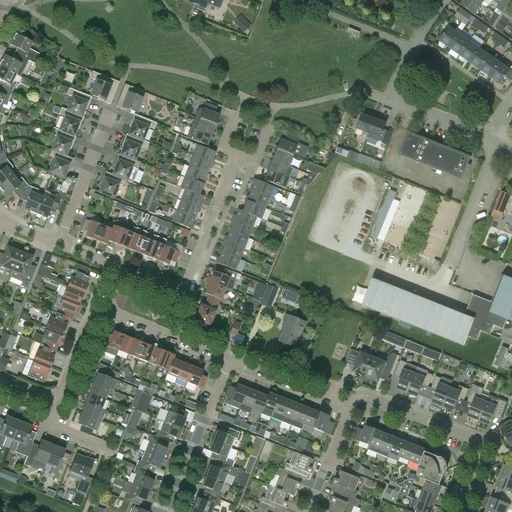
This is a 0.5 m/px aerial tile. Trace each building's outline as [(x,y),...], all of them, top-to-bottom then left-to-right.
[(218,8),(219,5),(221,0),(188,0),(189,0),(188,2),(197,5),(196,9),(203,12),(206,3),(218,8)] [(475,15),(482,5),(475,0),(464,0),(461,5),(475,15)] [(502,13),(506,7),(500,2),(496,9),(502,13)] [(439,41),(450,49),(459,35),(472,16),(460,8),(454,17),(462,22),(458,28),(457,28),(454,31),(449,27),(446,31),(439,41)] [(511,13),(507,10),(503,17),(510,21),(511,17),(511,13)] [(493,12),(491,16),(486,23),(492,27),(499,17),(493,12)] [(242,32),(249,24),(238,15),(231,23),(242,32)] [(478,30),(482,23),(475,19),(471,25),(478,30)] [(488,28),(482,23),(478,30),(484,34),(488,28)] [(17,55),(28,61),(34,64),(39,55),(29,49),(32,43),(25,39),(28,34),(16,28),(10,39),(12,40),(10,45),(19,50),(17,55)] [(358,37),(360,33),(349,28),(347,33),(358,37)] [(492,39),(498,44),(502,38),(496,33),(492,39)] [(469,42),(459,35),(450,49),(460,56),(469,42)] [(508,42),(502,38),(498,44),(504,48),(508,42)] [(460,56),(470,63),(480,49),(469,42),(460,56)] [(490,56),(480,49),(470,63),(480,70),(490,56)] [(4,56),(0,63),(0,66),(15,75),(20,77),(28,61),(17,55),(14,61),(4,56)] [(480,70),(490,77),(500,63),(490,56),(480,70)] [(510,70),(500,63),(490,77),(500,84),(510,70)] [(0,87),(11,93),(17,83),(12,81),(15,75),(0,66),(0,79),(3,81),(0,87)] [(110,105),(118,82),(92,72),(90,78),(96,81),(90,95),(104,100),(103,102),(110,105)] [(124,85),(123,88),(115,107),(121,109),(122,108),(136,113),(142,98),(140,98),(142,92),(124,85)] [(11,93),(0,87),(0,107),(1,108),(8,110),(11,104),(8,103),(11,93)] [(61,109),(83,118),(83,117),(81,116),(87,103),(89,104),(91,98),(69,89),(66,95),(72,97),(67,110),(61,108),(61,109)] [(197,110),(194,117),(215,126),(219,116),(214,114),(216,108),(205,104),(203,109),(201,108),(197,110)] [(53,128),(75,137),(74,136),(79,123),(81,123),(83,118),(61,109),(58,114),(64,117),(59,130),(53,128)] [(364,143),(368,134),(374,118),(362,114),(356,129),(363,132),(359,141),(364,143)] [(126,135),(148,144),(148,143),(142,141),(148,127),(154,130),(156,124),(134,115),(131,121),(133,121),(128,135),(126,134),(126,135)] [(215,126),(194,117),(190,127),(211,136),(215,126)] [(386,123),(374,118),(368,134),(380,138),(386,123)] [(207,146),(211,136),(190,127),(186,138),(207,146)] [(50,151),(73,160),(73,159),(66,156),(71,143),(73,143),(75,137),(53,128),(50,134),(56,136),(50,151)] [(393,133),(386,131),(381,144),(387,147),(393,133)] [(408,132),(399,155),(416,162),(461,180),(470,157),(408,132)] [(146,148),(148,144),(126,135),(123,141),(125,141),(120,155),(118,154),(118,155),(140,164),(141,162),(135,159),(140,146),(146,148)] [(279,140),(275,150),(291,156),(293,153),(303,157),(307,146),(297,142),(298,141),(286,136),(284,142),(279,140)] [(197,145),(192,156),(211,163),(215,153),(197,145)] [(335,148),(333,155),(378,167),(380,160),(335,148)] [(291,157),(291,156),(275,150),(276,151),(272,160),(287,166),(291,167),(294,166),(295,161),(294,159),(291,157)] [(73,160),(50,151),(48,156),(54,158),(48,173),(63,179),(69,165),(71,165),(73,160)] [(132,183),(140,164),(118,155),(116,160),(117,161),(112,175),(104,172),(132,183)] [(192,156),(188,167),(207,174),(211,163),(192,156)] [(6,159),(0,162),(0,186),(13,176),(9,171),(12,168),(6,159)] [(293,168),(287,166),(272,160),(268,170),(289,179),(293,168)] [(321,174),(325,169),(309,163),(306,171),(309,172),(317,175),(318,173),(321,174)] [(184,177),(202,185),(207,174),(188,167),(184,177)] [(285,189),(289,179),(268,170),(264,181),(285,189)] [(130,188),(132,183),(104,172),(102,178),(104,179),(98,193),(113,199),(118,184),(124,187),(125,185),(130,188)] [(13,176),(0,186),(0,189),(6,197),(14,190),(20,197),(28,186),(21,178),(17,181),(13,176)] [(180,188),(184,190),(198,196),(198,195),(202,185),(184,177),(180,188)] [(250,191),(269,198),(273,187),(255,180),(250,191)] [(303,190),(305,185),(301,183),(297,194),(301,195),(303,192),(303,190)] [(28,186),(20,197),(28,200),(24,210),(35,214),(42,197),(36,194),(37,190),(28,186)] [(384,241),(398,200),(392,198),(394,192),(386,189),(370,237),(384,241)] [(180,200),(199,208),(203,197),(198,195),(198,196),(184,190),(180,200)] [(44,191),(42,197),(35,214),(46,219),(50,208),(59,212),(66,194),(60,191),(58,198),(50,195),(49,193),(44,191)] [(265,209),(269,198),(250,191),(246,201),(265,209)] [(511,195),(501,192),(500,191),(493,210),(503,214),(511,195)] [(293,202),(291,207),(296,209),(300,198),(295,196),(293,202)] [(194,218),(199,208),(180,200),(176,211),(194,218)] [(265,209),(246,201),(242,212),(256,218),(260,220),(265,209)] [(252,228),(256,218),(242,212),(237,210),(233,220),(252,228)] [(194,218),(176,211),(172,222),(190,229),(194,218)] [(147,215),(142,213),(140,218),(150,222),(152,217),(147,215)] [(96,241),(102,226),(99,225),(101,220),(100,219),(93,216),(91,217),(90,221),(86,219),(81,231),(87,233),(85,237),(86,237),(86,238),(91,240),(91,239),(96,241)] [(284,222),(282,227),(287,229),(288,224),(291,219),(286,217),(284,222)] [(111,229),(102,226),(96,241),(106,245),(115,220),(111,229)] [(126,224),(115,220),(106,245),(108,241),(117,245),(126,224)] [(229,231),(248,239),(252,228),(233,220),(229,231)] [(136,228),(126,224),(117,245),(127,249),(136,228)] [(146,232),(136,228),(127,249),(137,253),(146,232)] [(225,242),(243,249),(248,251),(252,240),(248,239),(229,231),(225,242)] [(156,236),(146,232),(137,253),(147,257),(156,236)] [(166,240),(156,236),(147,257),(157,261),(163,246),(166,240)] [(220,253),(239,260),(243,249),(225,242),(220,253)] [(163,246),(157,261),(162,263),(162,264),(166,266),(167,265),(168,265),(169,261),(175,263),(179,252),(163,246)] [(4,268),(12,271),(19,252),(7,248),(3,258),(0,257),(0,273),(2,274),(4,268)] [(32,257),(19,252),(12,271),(9,278),(21,282),(20,286),(27,289),(35,271),(28,268),(32,257)] [(244,262),(239,260),(220,253),(216,263),(239,273),(244,262)] [(36,275),(42,278),(46,267),(40,264),(36,275)] [(76,264),(66,288),(82,294),(89,277),(85,276),(87,269),(76,264)] [(209,282),(225,289),(225,287),(232,290),(234,284),(233,282),(234,279),(229,277),(231,272),(220,268),(218,273),(213,271),(209,282)] [(475,318),(467,337),(477,341),(481,331),(490,335),(494,325),(503,329),(507,320),(511,322),(511,278),(503,275),(492,303),(473,295),(465,314),(475,318)] [(464,346),(467,337),(475,318),(465,314),(373,277),(362,305),(464,346)] [(208,295),(206,301),(218,305),(220,300),(225,289),(209,282),(204,293),(208,295)] [(266,285),(259,303),(269,308),(277,289),(266,285)] [(78,306),(82,294),(66,288),(62,299),(78,306)] [(282,289),(279,298),(292,303),(295,295),(282,289)] [(52,312),(52,313),(68,319),(72,321),(78,306),(62,299),(56,314),(52,312)] [(209,326),(218,305),(206,301),(204,306),(200,305),(195,320),(209,326)] [(52,313),(45,329),(62,336),(68,319),(52,313)] [(305,323),(287,315),(283,324),(285,325),(278,342),(293,347),(299,333),(301,334),(305,323)] [(240,325),(233,322),(229,333),(236,336),(240,325)] [(56,351),(62,336),(45,329),(42,337),(35,334),(32,342),(39,345),(56,351)] [(117,351),(123,335),(119,334),(119,333),(115,331),(114,332),(113,331),(111,335),(106,333),(99,351),(115,357),(117,351)] [(0,339),(0,348),(4,350),(9,336),(3,333),(0,339)] [(123,335),(117,351),(127,355),(133,339),(123,335)] [(133,339),(127,355),(137,359),(143,343),(133,339)] [(407,340),(404,347),(420,354),(423,347),(407,340)] [(143,343),(137,359),(147,363),(154,347),(143,343)] [(39,345),(33,361),(49,367),(56,351),(39,345)] [(154,347),(147,363),(158,367),(164,351),(154,347)] [(501,368),(501,366),(508,349),(502,347),(494,365),(501,368)] [(353,371),(366,376),(373,358),(375,355),(362,350),(357,349),(352,362),(355,363),(355,366),(353,371)] [(166,374),(174,355),(164,351),(158,367),(156,370),(166,374)] [(379,378),(383,376),(388,378),(398,355),(393,354),(387,358),(385,362),(373,358),(366,376),(378,381),(379,378)] [(174,355),(166,374),(176,378),(182,363),(172,359),(174,356),(174,355)] [(24,375),(27,376),(27,377),(43,383),(49,367),(33,361),(30,360),(28,360),(26,362),(23,370),(22,372),(23,374),(24,375)] [(396,388),(407,393),(414,374),(417,367),(400,361),(400,362),(395,374),(401,376),(396,388)] [(182,363),(176,378),(186,382),(192,367),(182,363)] [(192,367),(186,382),(202,389),(207,378),(201,375),(203,371),(201,371),(201,370),(197,368),(197,369),(192,367)] [(417,367),(414,374),(407,393),(418,397),(422,385),(428,387),(433,375),(427,373),(428,372),(417,367)] [(93,384),(109,390),(113,392),(116,384),(118,385),(119,382),(97,373),(93,384)] [(443,407),(450,388),(453,382),(442,377),(441,379),(435,377),(431,388),(436,390),(432,403),(443,407)] [(89,394),(105,400),(109,390),(93,384),(89,394)] [(239,410),(247,389),(237,385),(235,389),(229,387),(223,403),(239,410)] [(478,421),(486,402),(479,400),(483,389),(473,385),(467,402),(472,405),(467,417),(478,421)] [(450,388),(443,407),(453,411),(458,399),(464,401),(468,390),(459,386),(457,391),(450,388)] [(257,393),(247,389),(239,410),(249,414),(251,408),(257,393)] [(257,393),(251,408),(261,412),(268,393),(267,397),(257,393)] [(268,393),(261,412),(260,414),(270,418),(279,397),(268,393)] [(85,404),(101,410),(105,400),(89,394),(85,404)] [(488,396),(486,402),(478,421),(489,425),(494,413),(501,416),(507,403),(495,398),(488,395),(488,396)] [(279,397),(270,418),(280,422),(289,401),(279,397)] [(299,405),(289,401),(280,422),(290,426),(299,405)] [(81,414),(101,422),(104,414),(106,415),(107,412),(101,410),(85,404),(81,414)] [(163,422),(181,429),(184,421),(185,419),(182,417),(184,411),(167,404),(165,411),(167,412),(163,422)] [(299,405),(290,426),(300,430),(309,409),(299,405)] [(318,413),(309,409),(300,430),(310,434),(312,429),(319,413),(319,412),(318,413)] [(319,413),(312,429),(328,435),(333,424),(327,422),(329,417),(319,413)] [(101,422),(81,414),(79,419),(78,418),(77,422),(78,423),(77,424),(81,426),(79,431),(90,436),(92,430),(97,432),(101,422)] [(6,437),(12,440),(19,422),(6,417),(1,431),(0,430),(0,446),(1,447),(6,437)] [(19,422),(12,440),(18,442),(14,452),(26,457),(29,450),(32,444),(26,441),(32,427),(19,422)] [(148,435),(171,444),(174,438),(177,439),(178,437),(181,429),(163,422),(159,431),(157,430),(154,437),(148,434),(148,435)] [(511,424),(500,430),(503,437),(505,436),(511,449),(511,448),(511,424)] [(215,433),(212,441),(230,448),(234,439),(236,439),(239,433),(222,426),(219,432),(217,431),(215,433)] [(369,446),(375,430),(365,426),(363,430),(358,428),(353,439),(369,446)] [(367,450),(377,454),(385,434),(376,430),(375,430),(369,446),(367,450)] [(385,434),(377,454),(387,458),(389,453),(395,438),(385,434)] [(144,452),(162,459),(166,451),(166,448),(163,447),(165,442),(171,444),(148,435),(146,441),(148,442),(144,452)] [(399,457),(405,442),(395,438),(389,453),(387,458),(397,462),(399,457)] [(36,453),(29,450),(26,457),(23,465),(30,468),(31,464),(43,469),(45,464),(53,446),(41,441),(36,453)] [(211,453),(209,459),(232,468),(232,467),(226,465),(229,459),(226,458),(230,448),(212,441),(209,449),(209,451),(211,453)] [(262,441),(258,459),(267,461),(271,443),(262,441)] [(399,457),(409,461),(415,446),(405,442),(399,457)] [(53,446),(45,464),(52,466),(49,474),(54,476),(53,479),(60,482),(66,465),(60,462),(65,450),(53,446)] [(409,461),(419,465),(425,450),(415,446),(409,461)] [(419,465),(417,471),(418,472),(417,476),(419,477),(424,479),(424,480),(426,481),(426,480),(442,487),(442,486),(439,485),(445,470),(442,467),(440,462),(440,458),(425,452),(426,450),(425,450),(419,465)] [(135,467),(152,474),(155,468),(158,469),(159,467),(162,459),(144,452),(140,461),(138,460),(135,467)] [(278,468),(307,480),(309,474),(311,469),(310,469),(313,460),(293,452),(289,464),(286,463),(283,470),(278,468)] [(81,476),(76,490),(86,495),(92,479),(87,477),(93,462),(76,455),(70,471),(81,476)] [(232,468),(209,459),(215,461),(213,467),(210,466),(208,468),(205,476),(223,483),(227,474),(234,477),(237,469),(232,467),(232,468)] [(511,468),(504,465),(500,476),(511,480),(511,468)] [(131,484),(149,491),(153,483),(153,481),(150,480),(152,474),(135,467),(133,473),(135,474),(131,484)] [(0,468),(0,477),(22,486),(25,478),(0,468)] [(269,486),(293,496),(296,488),(298,489),(300,484),(299,484),(302,478),(306,480),(307,480),(278,468),(275,475),(278,477),(274,488),(269,486)] [(237,484),(243,487),(249,474),(242,471),(237,484)] [(331,489),(360,501),(355,499),(358,492),(355,491),(359,479),(340,471),(336,479),(335,478),(333,483),(333,484),(331,489)] [(205,487),(202,493),(219,500),(222,494),(219,493),(223,483),(205,476),(202,484),(202,486),(205,487)] [(507,492),(505,497),(511,499),(511,480),(500,476),(495,487),(507,492)] [(426,480),(426,481),(422,490),(438,497),(439,492),(442,493),(444,487),(442,486),(442,487),(426,480)] [(149,491),(131,484),(127,494),(125,493),(122,499),(140,506),(142,500),(145,501),(146,499),(149,491)] [(261,497),(258,504),(277,511),(282,511),(284,508),(285,508),(287,503),(285,502),(288,494),(293,496),(269,486),(264,498),(261,497)] [(388,487),(386,492),(398,497),(400,492),(399,492),(394,490),(388,487)] [(357,508),(360,501),(331,489),(331,490),(335,492),(333,498),(331,502),(333,503),(330,511),(332,511),(358,511),(359,509),(357,508)] [(422,490),(418,501),(434,507),(438,497),(422,490)] [(197,498),(193,508),(201,511),(211,511),(214,506),(217,506),(219,500),(202,493),(200,499),(197,498)] [(491,498),(487,509),(495,511),(506,511),(508,509),(511,510),(511,499),(505,497),(503,503),(491,498)] [(431,511),(434,507),(418,501),(413,498),(409,509),(416,511),(431,511)]
